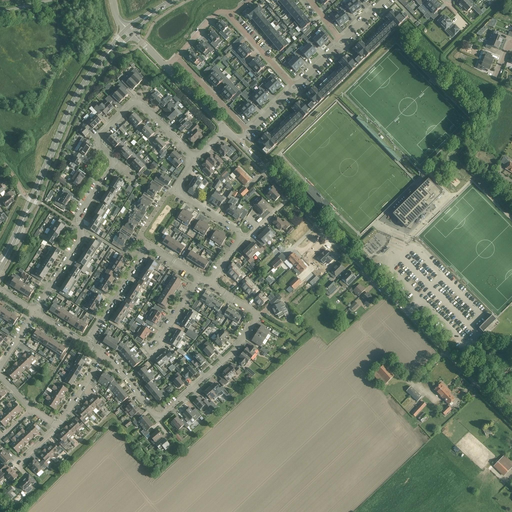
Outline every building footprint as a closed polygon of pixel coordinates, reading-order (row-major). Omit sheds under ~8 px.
[(290,0),(287,0),(282,5),(285,9),(293,3),(290,0)] [(354,0),(351,3),(356,11),(357,10),(358,11),(361,9),(360,8),(361,7),(356,1),(357,0),(354,0)] [(434,0),(433,0),(431,0),(427,4),(425,2),(420,6),(423,9),(427,13),(437,3),(436,3),(437,2),(434,0)] [(477,7),(472,2),(469,4),(465,0),(462,0),(461,2),(461,1),(458,4),(458,5),(457,5),(462,10),(463,8),(467,12),(472,8),(474,10),(477,7)] [(344,3),(341,5),(345,10),(347,8),(352,14),(353,15),(356,12),(355,11),(356,11),(351,3),(349,1),(345,5),(344,3)] [(293,3),(285,9),(289,13),(296,7),(293,3)] [(437,3),(427,13),(431,17),(430,17),(433,20),(438,16),(435,13),(441,8),(440,7),(441,6),(438,3),(437,4),(437,3)] [(257,6),(256,5),(251,10),(255,16),(259,12),(260,13),(263,10),(258,5),(257,6)] [(346,11),(345,10),(341,5),(342,6),(340,8),(342,12),(338,15),(344,23),(344,22),(345,23),(348,21),(347,20),(348,19),(343,13),(346,11)] [(296,7),(289,13),(292,17),(300,11),(296,7)] [(255,16),(251,10),(245,14),(250,21),(252,19),(255,16)] [(300,11),(292,17),(296,21),(303,15),(300,11)] [(259,12),(255,16),(252,19),(255,23),(263,17),(260,13),(259,12)] [(392,12),(386,18),(389,20),(396,28),(402,22),(402,23),(408,17),(404,14),(401,18),(396,13),(395,15),(392,12)] [(307,19),(303,15),(296,21),(294,23),(298,27),(307,19)] [(343,23),(344,23),(338,15),(333,18),(331,15),(328,17),(332,22),(334,20),(339,26),(340,26),(340,27),(343,24),(343,23)] [(438,22),(446,30),(448,28),(450,30),(455,35),(460,30),(455,25),(453,26),(451,25),(452,24),(449,21),(450,21),(447,18),(447,19),(444,16),(438,22)] [(266,21),(263,17),(255,23),(259,27),(266,21)] [(310,23),(307,19),(298,27),(304,34),(310,28),(308,26),(310,23)] [(217,26),(222,31),(219,33),(226,40),(229,38),(226,35),(230,31),(227,28),(228,28),(225,25),(226,24),(223,21),(222,22),(221,21),(217,26)] [(270,25),(266,21),(259,27),(262,31),(270,25)] [(389,22),(386,25),(392,31),(396,28),(390,21),(389,22)] [(273,29),(270,25),(262,31),(266,35),(273,29)] [(385,26),(382,28),(389,35),(392,31),(386,25),(385,26)] [(317,37),(324,43),(325,43),(328,41),(327,40),(328,39),(323,34),(325,32),(321,27),(318,30),(321,33),(317,37)] [(381,29),(379,32),(385,38),(389,35),(382,28),(382,29),(381,29)] [(277,33),(273,29),(266,35),(269,39),(277,33)] [(491,40),(500,44),(503,38),(496,36),(497,33),(492,31),(488,39),(491,40)] [(218,46),(222,42),(219,39),(216,36),(217,35),(214,32),(213,33),(213,32),(208,36),(213,42),(211,44),(215,49),(218,46)] [(378,33),(375,35),(382,42),(385,38),(379,32),(378,32),(378,33)] [(280,37),(277,33),(269,39),(273,44),(280,37)] [(374,37),(372,39),(378,45),(382,42),(375,35),(375,36),(374,37)] [(284,41),(280,37),(273,44),(276,48),(284,41)] [(310,37),(308,40),(312,44),(315,42),(320,47),(321,47),(324,45),(323,44),(324,43),(317,37),(313,40),(310,37)] [(370,40),(368,42),(374,49),(378,45),(372,39),(371,39),(370,40)] [(284,41),(276,48),(280,52),(289,44),(285,40),(284,41)] [(310,46),(312,44),(308,40),(306,42),(309,45),(305,49),(311,55),(312,55),(313,55),(316,53),(315,52),(316,52),(310,46)] [(498,49),(500,44),(491,40),(489,45),(486,44),(485,47),(491,50),(492,47),(498,49)] [(357,56),(355,58),(360,63),(362,62),(362,61),(365,58),(365,59),(371,53),(361,42),(353,50),(362,58),(360,60),(357,56)] [(367,44),(364,46),(371,52),(374,49),(368,42),(367,43),(367,44)] [(206,48),(201,43),(197,47),(198,48),(197,49),(200,52),(201,51),(203,54),(204,54),(206,57),(210,53),(211,53),(214,50),(209,45),(206,48)] [(233,48),(230,51),(233,54),(234,54),(237,58),(247,49),(247,48),(248,48),(245,44),(244,45),(243,44),(238,49),(235,47),(233,48)] [(291,46),(285,52),(287,55),(293,49),(291,46)] [(247,49),(237,58),(241,62),(244,65),(249,61),(246,58),(252,53),(251,52),(252,51),(249,48),(248,49),(247,49)] [(298,49),(296,51),(303,58),(304,56),(307,59),(308,59),(309,60),(311,57),(311,56),(311,55),(305,49),(301,52),(298,49)] [(296,57),(292,61),(299,68),(300,67),(300,68),(303,65),(302,64),(303,64),(298,58),(299,56),(300,56),(296,51),(293,54),(296,57)] [(485,58),(483,61),(491,64),(494,59),(488,57),(489,54),(484,52),(482,57),(485,58)] [(192,53),(188,57),(189,58),(188,59),(191,62),(192,61),(194,64),(195,64),(197,67),(201,63),(202,63),(205,60),(200,55),(197,58),(192,53)] [(347,56),(339,63),(350,74),(355,68),(358,65),(360,63),(355,58),(353,60),(357,63),(355,65),(347,56)] [(251,63),(249,61),(244,65),(246,68),(250,72),(260,63),(260,62),(261,62),(258,58),(257,59),(256,58),(251,63)] [(299,68),(292,61),(288,65),(285,62),(283,64),(287,68),(290,66),(295,71),(296,72),(299,69),(298,68),(299,68)] [(489,70),(491,64),(483,61),(482,64),(479,63),(477,68),(483,70),(484,68),(489,70)] [(261,63),(260,63),(250,72),(254,76),(257,79),(261,75),(259,72),(264,67),(264,66),(264,65),(261,62),(261,63)] [(218,69),(215,66),(210,71),(213,73),(208,79),(209,80),(208,80),(211,83),(211,82),(212,83),(222,73),(218,69)] [(342,68),(339,70),(345,77),(349,74),(343,67),(342,67),(342,68)] [(130,73),(128,75),(131,78),(138,85),(142,81),(141,80),(138,76),(140,74),(135,69),(131,73),(130,73)] [(338,71),(335,74),(342,81),(345,77),(339,70),(339,71),(338,71)] [(214,87),(215,86),(216,87),(221,82),(224,85),(229,80),(226,77),(222,73),(212,83),(212,84),(214,87)] [(267,80),(269,83),(276,90),(277,89),(278,90),(280,87),(280,86),(275,80),(277,78),(273,74),(267,80)] [(334,75),(332,77),(338,84),(342,81),(335,74),(334,75)] [(126,78),(121,82),(127,87),(129,85),(132,88),(133,90),(138,85),(131,78),(128,75),(126,77),(126,78)] [(331,79),(328,81),(334,87),(338,84),(332,77),(331,78),(331,79)] [(231,83),(229,80),(224,85),(226,87),(221,92),(222,93),(221,94),(224,97),(225,96),(235,87),(231,83)] [(327,82),(325,84),(331,91),(334,87),(328,81),(327,82)] [(117,92),(124,99),(128,95),(123,90),(126,88),(121,83),(117,87),(119,90),(117,92)] [(263,84),(260,86),(265,90),(267,88),(272,94),(273,93),(273,94),(276,91),(275,91),(276,90),(269,83),(265,87),(263,84)] [(323,86),(321,88),(327,94),(331,91),(325,84),(324,85),(323,86)] [(258,88),(260,90),(256,94),(257,95),(264,102),(265,101),(265,102),(268,99),(267,99),(268,98),(262,92),(265,90),(260,86),(258,88)] [(239,91),(235,87),(225,96),(226,97),(225,98),(228,101),(228,100),(229,101),(235,96),(237,98),(242,94),(239,91)] [(310,102),(308,104),(313,109),(315,107),(318,104),(324,99),(314,88),(306,95),(315,104),(313,105),(310,102)] [(320,89),(317,91),(323,98),(327,94),(321,88),(320,88),(320,89)] [(113,93),(109,97),(113,101),(115,99),(118,102),(119,103),(124,99),(117,92),(114,95),(113,93)] [(154,94),(149,99),(157,107),(159,105),(162,109),(168,103),(172,99),(170,96),(165,101),(164,100),(162,102),(154,94)] [(250,96),(248,98),(252,102),(254,100),(260,106),(260,105),(261,106),(264,103),(263,103),(264,102),(257,95),(253,99),(250,96)] [(108,102),(104,106),(110,112),(112,110),(112,109),(113,108),(110,104),(113,101),(109,97),(108,97),(105,100),(108,102)] [(250,105),(252,102),(248,98),(246,100),(248,103),(244,107),(251,114),(252,113),(253,114),(255,111),(255,110),(250,105)] [(300,101),(292,109),(303,119),(313,109),(308,104),(306,105),(310,109),(308,110),(300,101)] [(171,121),(178,114),(173,109),(174,108),(169,103),(168,105),(168,104),(162,109),(167,114),(165,116),(171,121)] [(103,112),(106,115),(107,114),(108,115),(110,112),(104,106),(102,104),(99,108),(97,106),(95,107),(94,109),(97,112),(98,113),(100,115),(103,112)] [(244,107),(242,104),(238,108),(235,110),(240,114),(242,112),(247,118),(248,117),(248,118),(251,116),(250,115),(251,114),(244,107)] [(295,112),(291,115),(299,123),(302,119),(302,120),(303,119),(292,109),(295,112)] [(95,115),(91,119),(97,125),(101,121),(99,119),(101,117),(100,115),(98,113),(97,112),(94,114),(95,115)] [(132,124),(138,118),(134,114),(128,120),(132,124)] [(291,115),(288,119),(295,126),(299,123),(291,115)] [(181,132),(185,128),(187,130),(193,125),(189,122),(190,121),(189,120),(188,120),(184,116),(179,121),(182,123),(177,128),(181,132)] [(91,119),(89,117),(86,121),(85,120),(82,122),(84,124),(89,129),(91,127),(93,129),(97,125),(91,119)] [(359,117),(356,119),(398,162),(401,159),(382,140),(383,138),(381,136),(380,138),(378,136),(377,135),(359,117)] [(142,122),(138,118),(132,124),(136,128),(135,128),(137,130),(142,126),(140,124),(142,122)] [(288,119),(284,122),(291,130),(295,126),(288,119)] [(284,122),(280,126),(288,133),(291,130),(284,122)] [(83,127),(79,131),(82,134),(85,137),(89,133),(87,131),(89,129),(84,124),(82,126),(83,127)] [(190,130),(192,132),(187,138),(193,144),(198,138),(200,140),(202,137),(201,136),(201,135),(196,130),(199,127),(196,124),(190,130)] [(138,131),(136,132),(138,134),(139,134),(143,137),(144,136),(150,130),(146,126),(144,128),(142,126),(137,130),(138,131)] [(280,126),(277,129),(279,131),(284,137),(288,133),(280,126)] [(277,129),(273,133),(280,140),(284,137),(277,129)] [(147,140),(149,143),(154,138),(152,136),(154,134),(150,130),(144,136),(148,140),(147,140)] [(266,133),(259,141),(266,148),(265,150),(265,149),(262,152),(266,155),(268,153),(268,152),(271,150),(277,144),(266,133)] [(280,140),(273,133),(269,136),(267,133),(266,133),(277,144),(280,140)] [(111,144),(118,138),(114,134),(107,140),(111,144)] [(82,143),(80,147),(88,152),(91,147),(88,145),(90,143),(84,139),(82,138),(80,142),(82,143)] [(124,144),(126,142),(124,139),(121,142),(118,138),(111,144),(115,148),(117,146),(119,148),(124,144)] [(156,140),(154,138),(149,143),(152,145),(152,144),(156,148),(162,142),(158,138),(156,140)] [(162,142),(156,148),(160,152),(159,153),(161,155),(166,151),(166,150),(164,148),(166,146),(162,142)] [(119,152),(123,156),(129,150),(126,146),(124,144),(119,148),(121,150),(119,152)] [(226,145),(224,148),(222,146),(217,150),(223,157),(226,154),(229,157),(234,153),(226,145)] [(77,151),(75,154),(81,157),(82,155),(85,156),(88,152),(80,147),(77,151)] [(133,154),(129,150),(123,156),(127,160),(129,158),(131,161),(136,156),(134,154),(133,154)] [(177,169),(182,163),(179,160),(181,158),(175,151),(169,156),(173,161),(171,163),(177,169)] [(136,156),(131,161),(133,163),(131,165),(135,169),(141,162),(143,161),(140,157),(141,155),(139,153),(136,156)] [(71,161),(76,165),(78,166),(81,161),(79,160),(81,157),(75,154),(73,156),(74,157),(71,156),(69,159),(71,161)] [(207,160),(207,161),(213,167),(214,167),(213,167),(215,164),(218,167),(223,162),(218,157),(216,160),(212,156),(207,160)] [(504,157),(500,162),(504,165),(507,166),(505,169),(511,173),(511,163),(510,162),(507,160),(508,159),(504,157)] [(143,161),(135,169),(139,173),(141,171),(143,173),(148,168),(149,167),(143,161)] [(211,169),(214,167),(213,167),(207,161),(202,166),(206,170),(204,172),(209,177),(214,172),(211,169)] [(233,173),(230,176),(234,179),(236,177),(245,186),(251,180),(238,168),(233,173)] [(76,172),(73,177),(81,182),(84,177),(76,172)] [(168,186),(171,180),(163,175),(160,179),(157,176),(154,181),(163,187),(165,184),(168,186)] [(218,180),(217,180),(214,185),(212,187),(216,190),(221,182),(220,182),(223,178),(220,175),(218,180)] [(69,182),(70,182),(78,187),(81,182),(73,177),(71,179),(70,178),(69,178),(69,179),(68,179),(68,180),(68,181),(69,182)] [(116,177),(113,182),(120,187),(123,182),(116,177)] [(195,177),(191,182),(199,188),(202,184),(205,186),(208,182),(204,180),(203,182),(195,177)] [(149,189),(156,194),(158,191),(160,192),(163,187),(152,181),(150,184),(152,185),(149,189)] [(406,202),(393,216),(398,221),(397,224),(405,228),(407,230),(408,229),(411,230),(415,222),(443,195),(429,181),(414,195),(410,193),(406,202)] [(116,194),(119,196),(121,193),(118,191),(120,187),(113,182),(110,187),(112,188),(111,191),(116,194)] [(199,188),(191,182),(187,188),(193,191),(191,194),(197,198),(201,193),(197,191),(199,188)] [(272,199),(275,201),(280,197),(276,193),(279,191),(273,186),(271,188),(273,189),(269,193),(268,192),(267,192),(266,192),(265,193),(264,194),(265,195),(270,201),(272,199)] [(238,193),(243,197),(248,191),(244,187),(238,193)] [(63,193),(61,197),(68,202),(71,197),(72,198),(74,195),(64,189),(62,192),(63,193)] [(154,197),(156,194),(149,189),(146,194),(144,193),(143,196),(153,202),(156,198),(154,197)] [(6,207),(14,201),(11,198),(14,196),(10,191),(5,195),(7,198),(2,202),(6,207)] [(107,192),(104,196),(111,201),(114,197),(115,197),(116,194),(111,191),(109,193),(107,192)] [(219,196),(221,194),(216,191),(215,193),(209,202),(214,205),(219,196)] [(102,205),(101,205),(107,208),(108,209),(110,210),(112,208),(108,206),(111,201),(104,196),(101,201),(103,203),(102,205)] [(143,196),(141,199),(140,198),(137,203),(139,204),(147,209),(149,206),(150,207),(153,202),(143,196)] [(224,199),(219,196),(214,205),(219,208),(224,199)] [(55,203),(54,204),(63,210),(66,206),(68,202),(61,197),(58,201),(57,200),(55,203)] [(261,215),(267,209),(263,205),(266,203),(260,197),(255,201),(257,203),(253,207),(261,215)] [(231,205),(226,213),(232,216),(237,208),(234,206),(237,201),(231,198),(228,203),(231,205)] [(147,209),(139,204),(137,203),(137,202),(134,207),(135,207),(133,210),(135,211),(133,213),(142,219),(143,217),(144,217),(147,212),(145,211),(147,209)] [(108,209),(107,208),(101,205),(102,205),(100,204),(97,209),(105,214),(108,209)] [(237,208),(232,216),(238,220),(240,217),(244,219),(248,213),(241,209),(240,210),(237,208)] [(102,218),(105,214),(97,209),(94,214),(96,215),(101,218),(101,217),(102,218)] [(189,212),(186,210),(185,212),(183,210),(182,213),(180,211),(177,217),(178,218),(177,220),(182,223),(189,212)] [(182,223),(187,227),(189,225),(191,226),(194,220),(192,219),(194,217),(191,216),(192,214),(189,212),(182,223)] [(127,223),(135,228),(137,225),(138,226),(141,221),(142,219),(133,213),(132,215),(131,214),(129,217),(130,218),(127,223)] [(100,223),(102,225),(105,220),(102,218),(101,217),(101,218),(96,215),(93,219),(100,223)] [(53,226),(61,231),(65,226),(61,224),(62,221),(57,218),(56,221),(53,226)] [(285,220),(283,223),(278,218),(273,223),(280,230),(282,228),(285,231),(290,226),(285,220)] [(100,223),(93,219),(90,224),(97,228),(99,229),(100,230),(102,225),(100,223)] [(206,223),(203,221),(202,222),(200,221),(198,223),(196,222),(193,227),(195,228),(193,231),(199,234),(206,223)] [(133,230),(135,228),(127,223),(125,227),(123,226),(121,229),(132,236),(134,231),(133,230)] [(199,234),(204,237),(205,235),(207,236),(210,231),(208,230),(210,228),(208,226),(209,225),(206,223),(199,234)] [(97,228),(90,224),(87,228),(96,234),(99,229),(97,228)] [(59,236),(61,231),(53,226),(50,230),(52,232),(59,236)] [(267,229),(262,233),(269,240),(276,234),(269,227),(267,229)] [(118,237),(125,242),(127,239),(129,240),(132,236),(121,229),(119,232),(121,233),(118,237)] [(222,233),(219,231),(218,233),(216,231),(214,234),(213,233),(209,238),(211,239),(210,241),(215,244),(222,233)] [(56,240),(59,236),(52,232),(49,236),(47,235),(56,240)] [(165,232),(164,235),(162,238),(165,240),(163,243),(167,246),(172,239),(167,236),(168,234),(165,232)] [(215,244),(220,248),(221,246),(223,247),(227,241),(225,240),(226,238),(224,237),(225,235),(222,233),(215,244)] [(269,240),(262,233),(258,238),(256,240),(263,247),(269,240)] [(53,245),(56,240),(47,235),(44,240),(53,245)] [(125,242),(115,236),(113,239),(114,241),(112,244),(122,251),(125,246),(123,245),(125,242)] [(92,239),(89,244),(96,248),(97,249),(98,250),(101,245),(92,239)] [(176,242),(172,239),(167,246),(171,249),(176,242)] [(176,242),(171,249),(176,252),(180,245),(176,242)] [(248,248),(255,255),(258,251),(260,254),(264,250),(262,248),(260,246),(258,248),(253,243),(248,248)] [(97,249),(96,248),(89,244),(86,249),(93,253),(94,254),(95,254),(97,249)] [(176,252),(180,254),(185,247),(180,245),(176,252)] [(49,251),(58,257),(61,252),(54,248),(54,249),(51,247),(49,251)] [(196,254),(191,251),(193,250),(189,247),(184,256),(187,258),(187,259),(191,261),(196,254)] [(248,248),(243,252),(248,257),(246,260),(250,264),(253,267),(255,265),(252,262),(254,260),(252,258),(255,255),(248,248)] [(93,253),(86,249),(84,253),(90,257),(92,258),(94,254),(93,253)] [(49,251),(46,256),(55,261),(58,257),(49,251)] [(323,264),(326,261),(328,264),(333,260),(330,257),(331,256),(326,251),(323,253),(320,256),(318,258),(323,264)] [(90,257),(84,253),(81,258),(87,262),(89,263),(92,258),(90,257)] [(290,269),(300,260),(294,253),(287,260),(284,263),(290,269)] [(191,261),(195,264),(200,257),(196,254),(191,261)] [(46,256),(43,260),(52,266),(55,261),(46,256)] [(117,260),(117,261),(124,265),(127,260),(120,256),(117,260)] [(195,264),(200,267),(204,260),(200,257),(195,264)] [(86,267),(89,263),(87,262),(81,258),(78,262),(82,265),(80,267),(86,271),(88,268),(86,267)] [(158,272),(159,271),(159,268),(161,264),(156,261),(152,258),(148,265),(154,269),(158,272)] [(275,270),(283,263),(278,258),(270,265),(275,270)] [(121,269),(124,265),(117,261),(117,260),(114,259),(111,263),(114,265),(121,269)] [(49,270),(52,266),(43,260),(41,265),(42,266),(49,270)] [(200,267),(204,270),(205,268),(208,270),(213,263),(210,261),(209,263),(204,260),(200,267)] [(293,266),(291,268),(298,276),(301,274),(307,268),(302,263),(300,260),(293,266)] [(118,274),(121,269),(111,263),(108,268),(107,271),(113,275),(115,272),(118,274)] [(239,270),(242,268),(238,263),(235,266),(233,263),(228,268),(230,270),(228,273),(232,277),(239,270)] [(339,264),(331,271),(334,275),(332,277),(334,279),(344,269),(339,264)] [(41,265),(38,270),(39,271),(46,275),(49,270),(42,266),(41,265)] [(154,269),(148,265),(145,269),(151,274),(154,269)] [(74,267),(71,272),(78,276),(81,272),(84,274),(86,271),(80,267),(78,270),(74,267)] [(148,278),(151,274),(145,269),(142,274),(148,278)] [(245,276),(239,270),(232,277),(236,281),(238,279),(241,281),(245,276)] [(43,279),(46,275),(39,271),(37,275),(33,273),(31,275),(41,282),(42,279),(43,279)] [(112,277),(113,275),(107,271),(105,273),(108,275),(105,279),(111,284),(114,279),(112,277)] [(78,276),(71,272),(69,276),(77,282),(80,277),(78,276)] [(342,280),(339,283),(345,289),(356,278),(349,272),(342,280)] [(139,278),(140,279),(138,282),(147,287),(151,280),(148,278),(142,274),(139,278)] [(18,278),(17,280),(15,278),(16,277),(13,275),(9,281),(11,283),(10,285),(15,289),(19,281),(20,280),(18,278)] [(74,286),(77,282),(69,276),(66,281),(74,286)] [(174,277),(172,276),(169,281),(180,288),(182,285),(180,284),(182,282),(180,280),(177,279),(174,277)] [(102,278),(99,282),(102,284),(109,288),(111,284),(105,279),(102,278)] [(242,287),(246,291),(253,284),(247,278),(242,282),(244,284),(242,287)] [(301,283),(296,278),(289,285),(290,286),(294,290),(301,283)] [(15,289),(19,292),(24,285),(19,281),(15,289)] [(71,291),(74,286),(66,281),(63,286),(71,291)] [(166,286),(175,292),(177,290),(178,291),(180,288),(169,281),(166,286)] [(95,290),(102,294),(103,292),(106,293),(109,288),(102,284),(99,282),(96,287),(95,290)] [(137,284),(135,283),(132,288),(139,293),(142,288),(145,290),(147,287),(138,282),(137,284)] [(27,286),(24,285),(19,292),(24,295),(29,288),(31,285),(28,283),(27,286)] [(259,291),(253,284),(246,291),(250,295),(252,293),(254,295),(259,291)] [(353,286),(349,291),(351,293),(353,291),(359,296),(365,290),(359,284),(356,288),(354,286),(353,286)] [(29,288),(24,295),(29,298),(34,291),(32,290),(34,287),(31,285),(29,288)] [(68,295),(71,291),(63,286),(60,290),(61,291),(59,293),(68,299),(69,296),(68,295)] [(162,291),(173,298),(175,295),(174,294),(175,292),(166,286),(162,291)] [(328,292),(326,294),(329,297),(337,290),(333,286),(327,292),(328,292)] [(102,294),(95,290),(92,288),(90,291),(93,292),(90,297),(99,303),(102,298),(100,297),(102,294)] [(132,288),(129,293),(136,297),(139,293),(132,288)] [(173,298),(162,291),(159,296),(169,302),(170,300),(172,301),(173,298)] [(200,301),(205,304),(210,295),(205,292),(200,301)] [(433,292),(426,299),(428,301),(435,294),(433,292)] [(128,298),(126,301),(134,306),(139,299),(136,297),(129,293),(126,297),(128,298)] [(254,300),(261,307),(268,300),(261,293),(254,300)] [(367,294),(362,298),(364,300),(366,302),(364,304),(368,308),(369,307),(368,306),(372,303),(370,301),(373,298),(370,295),(369,296),(367,294)] [(205,304),(209,307),(214,298),(210,295),(205,304)] [(169,302),(159,296),(156,301),(159,303),(162,305),(164,307),(167,308),(169,305),(167,304),(169,302)] [(90,297),(89,299),(91,300),(90,303),(96,307),(99,303),(90,297)] [(279,303),(278,304),(277,301),(278,300),(275,297),(269,303),(273,307),(271,308),(276,316),(277,315),(279,318),(288,313),(284,306),(281,307),(279,303)] [(209,307),(214,309),(219,301),(214,298),(209,307)] [(56,305),(57,305),(57,302),(54,300),(52,304),(53,305),(49,311),(54,314),(59,307),(56,305)] [(192,308),(195,310),(197,308),(200,302),(196,300),(192,308)] [(123,302),(120,307),(127,311),(130,313),(133,309),(133,308),(134,306),(126,301),(124,303),(123,302)] [(219,301),(214,309),(218,312),(221,309),(224,304),(219,301)] [(95,310),(96,307),(88,302),(85,306),(84,305),(82,308),(92,315),(95,311),(95,310)] [(355,302),(349,308),(350,308),(352,311),(353,312),(359,307),(355,302)] [(60,305),(59,307),(54,314),(59,317),(64,310),(65,308),(60,305)] [(152,308),(149,313),(159,320),(161,317),(160,317),(162,315),(161,314),(163,310),(155,305),(153,309),(152,308)] [(124,316),(126,317),(127,318),(130,313),(127,311),(120,307),(117,311),(117,312),(124,316)] [(220,315),(219,317),(222,319),(224,316),(228,319),(233,311),(229,308),(227,310),(224,309),(223,310),(220,315)] [(8,312),(3,309),(0,314),(0,320),(2,322),(4,319),(8,312)] [(68,313),(64,310),(59,317),(64,320),(68,313)] [(124,316),(117,312),(117,311),(114,316),(121,320),(123,321),(126,317),(124,316)] [(189,311),(186,316),(193,320),(194,321),(197,323),(198,321),(198,320),(195,319),(197,316),(189,311)] [(238,313),(233,311),(228,319),(233,322),(238,313)] [(13,315),(8,312),(4,319),(8,322),(13,315)] [(73,316),(68,313),(64,320),(69,323),(73,316)] [(147,319),(145,323),(151,326),(153,323),(155,324),(157,322),(158,322),(159,320),(149,313),(147,316),(146,317),(147,319)] [(238,313),(233,322),(237,325),(236,327),(238,329),(242,322),(240,320),(243,316),(238,313)] [(18,318),(13,315),(8,322),(13,326),(18,318)] [(78,319),(73,316),(69,323),(73,326),(78,319)] [(121,320),(114,316),(112,319),(111,318),(108,322),(111,324),(120,330),(123,325),(119,323),(121,320)] [(186,316),(183,320),(191,325),(194,321),(193,320),(186,316)] [(492,316),(479,329),(483,333),(496,320),(492,316)] [(78,319),(73,326),(78,329),(83,322),(84,320),(82,319),(81,319),(81,321),(78,319)] [(85,319),(84,320),(83,322),(78,329),(83,333),(88,325),(85,324),(87,321),(85,319)] [(183,320),(180,325),(188,330),(189,329),(191,325),(183,320)] [(138,327),(137,329),(147,336),(149,333),(148,333),(150,331),(143,326),(141,329),(138,327)] [(262,326),(257,334),(265,339),(270,332),(262,326)] [(137,329),(136,330),(132,327),(130,331),(135,334),(136,332),(138,334),(137,336),(143,340),(145,338),(146,338),(147,336),(137,329)] [(177,329),(174,334),(183,339),(185,335),(186,334),(185,334),(177,329)] [(188,330),(187,332),(196,338),(198,335),(189,329),(188,330)] [(34,341),(36,343),(42,334),(37,330),(33,336),(32,338),(35,339),(34,341)] [(218,335),(213,341),(221,347),(226,341),(223,339),(227,335),(223,331),(219,335),(218,335)] [(186,334),(185,335),(195,341),(196,338),(187,332),(185,334),(186,334)] [(112,338),(110,337),(111,334),(109,333),(103,342),(107,345),(112,338)] [(0,336),(0,344),(4,341),(6,343),(9,341),(3,334),(0,337),(0,336)] [(47,337),(42,334),(36,343),(38,344),(39,342),(42,344),(47,337)] [(174,334),(171,338),(180,344),(181,341),(185,343),(186,341),(183,339),(174,334)] [(265,339),(257,334),(252,341),(260,347),(265,339)] [(42,344),(47,347),(51,340),(47,337),(42,344)] [(107,345),(112,348),(118,338),(116,337),(114,340),(112,338),(107,345)] [(112,348),(116,351),(117,350),(120,344),(118,342),(120,340),(118,338),(112,348)] [(171,338),(169,343),(177,348),(178,349),(179,348),(180,349),(182,345),(180,344),(171,338)] [(47,347),(52,350),(56,343),(51,340),(47,347)] [(208,341),(203,346),(206,349),(203,351),(210,358),(215,354),(213,352),(215,350),(212,347),(208,341)] [(128,344),(126,342),(124,345),(121,343),(120,344),(117,350),(121,352),(128,344)] [(61,346),(56,343),(52,350),(56,353),(61,346)] [(124,356),(130,351),(128,348),(130,346),(128,344),(121,352),(124,356)] [(61,346),(56,353),(61,356),(59,359),(62,360),(67,354),(64,352),(66,349),(61,346)] [(243,353),(251,359),(255,353),(254,352),(257,350),(252,346),(249,350),(247,348),(243,353)] [(167,350),(163,353),(169,361),(173,357),(167,350)] [(127,360),(136,353),(134,351),(132,353),(130,351),(124,356),(127,360)] [(24,356),(31,364),(36,360),(37,358),(35,356),(33,357),(29,352),(26,355),(25,354),(24,356)] [(498,362),(509,364),(510,356),(508,356),(508,357),(504,356),(504,355),(489,352),(488,360),(493,361),(494,360),(497,360),(498,362)] [(130,364),(137,359),(135,356),(137,354),(136,353),(127,360),(130,364)] [(163,353),(159,357),(165,364),(169,361),(163,353)] [(246,365),(251,359),(243,353),(239,357),(241,359),(238,363),(243,367),(245,364),(246,365)] [(192,361),(190,364),(195,369),(197,367),(196,365),(198,364),(201,366),(205,362),(205,361),(206,360),(200,354),(199,355),(194,359),(195,361),(194,362),(192,361)] [(87,359),(80,355),(78,357),(76,355),(75,357),(84,364),(87,359)] [(23,358),(20,361),(29,370),(31,369),(28,367),(31,364),(24,356),(22,357),(23,358)] [(75,357),(73,359),(76,361),(74,363),(75,364),(82,368),(84,364),(75,357)] [(165,364),(159,357),(154,360),(161,368),(165,364)] [(137,359),(130,364),(133,368),(140,363),(142,361),(142,360),(141,359),(138,361),(137,359)] [(15,364),(22,372),(25,369),(28,372),(29,370),(20,361),(17,363),(17,362),(15,364)] [(384,386),(394,376),(391,373),(395,370),(387,362),(373,375),(384,386)] [(15,364),(13,366),(14,366),(11,369),(20,379),(22,377),(19,375),(22,372),(15,364)] [(80,373),(83,368),(82,368),(75,364),(74,366),(71,365),(70,367),(80,373)] [(70,373),(77,377),(80,373),(70,367),(69,366),(67,368),(69,369),(71,370),(70,373)] [(147,371),(146,370),(148,368),(146,366),(138,373),(141,377),(147,371)] [(188,377),(190,379),(196,373),(190,366),(184,372),(185,373),(182,375),(186,379),(188,377)] [(231,366),(226,370),(232,377),(237,373),(238,375),(241,372),(237,368),(234,370),(231,366)] [(11,369),(9,371),(8,370),(6,372),(14,380),(17,378),(19,380),(20,379),(11,369)] [(226,370),(221,375),(220,374),(218,376),(221,379),(219,381),(223,385),(225,384),(226,385),(229,383),(228,381),(232,377),(226,370)] [(62,372),(61,373),(67,377),(74,381),(77,377),(70,373),(69,374),(68,375),(63,371),(62,372)] [(147,371),(141,377),(144,381),(153,373),(151,372),(149,374),(147,371)] [(60,374),(59,375),(66,379),(64,381),(71,386),(74,381),(67,377),(61,373),(60,374)] [(109,376),(104,373),(98,382),(103,385),(109,376)] [(144,381),(147,385),(152,381),(154,380),(152,377),(155,375),(153,373),(144,381)] [(178,378),(173,382),(175,384),(174,384),(173,385),(174,386),(175,387),(176,388),(177,387),(179,389),(184,384),(179,379),(182,377),(178,373),(175,375),(178,378)] [(108,389),(113,382),(114,379),(109,376),(103,385),(108,389)] [(147,385),(145,387),(148,391),(157,383),(156,381),(153,383),(152,381),(147,385)] [(108,389),(110,390),(109,393),(110,394),(118,385),(113,382),(108,389)] [(148,391),(152,395),(158,389),(156,387),(159,385),(157,383),(148,391)] [(444,400),(445,399),(444,398),(446,396),(444,394),(448,390),(441,383),(434,390),(444,400)] [(64,394),(66,392),(67,392),(69,390),(59,384),(57,388),(54,386),(53,387),(64,394)] [(225,389),(222,392),(215,384),(209,388),(217,397),(223,394),(223,393),(226,397),(229,394),(225,389)] [(115,395),(122,390),(118,385),(110,394),(111,395),(114,393),(115,395)] [(53,394),(62,400),(63,398),(62,398),(64,394),(53,387),(52,389),(55,391),(53,394)] [(410,387),(406,391),(417,402),(422,397),(410,387)] [(217,397),(209,388),(204,393),(211,400),(213,398),(215,400),(218,398),(217,397)] [(158,389),(152,395),(155,399),(164,391),(162,389),(160,391),(158,389)] [(125,393),(122,390),(115,395),(117,397),(115,399),(116,401),(125,393)] [(451,392),(448,390),(444,394),(446,396),(444,398),(445,399),(444,400),(449,405),(455,399),(449,394),(451,392)] [(155,399),(158,402),(165,397),(163,395),(165,393),(164,391),(155,399)] [(122,403),(128,397),(125,393),(116,401),(118,403),(120,401),(122,403)] [(58,405),(60,402),(61,402),(62,400),(53,394),(51,398),(48,396),(47,398),(58,405)] [(93,397),(90,400),(100,409),(101,408),(99,406),(102,403),(104,405),(106,403),(104,401),(100,396),(97,398),(94,395),(92,396),(93,397)] [(209,404),(206,400),(204,402),(199,397),(194,403),(200,410),(200,411),(202,412),(203,413),(205,412),(206,411),(206,409),(210,405),(209,404)] [(58,405),(47,398),(46,399),(48,401),(46,404),(56,411),(57,408),(56,408),(58,405)] [(90,400),(86,404),(93,411),(96,408),(98,411),(100,409),(90,400)] [(126,411),(125,413),(127,415),(128,414),(129,413),(136,407),(134,405),(135,404),(131,400),(126,404),(128,406),(125,409),(127,411),(126,411)] [(17,414),(20,411),(21,412),(23,411),(15,402),(12,405),(10,403),(8,404),(17,414)] [(412,414),(415,417),(426,405),(423,402),(412,414)] [(8,404),(7,405),(9,408),(6,411),(14,419),(16,417),(15,416),(17,414),(8,404)] [(86,404),(82,408),(91,418),(92,416),(90,414),(93,411),(86,404)] [(445,416),(451,410),(447,406),(441,412),(445,416)] [(128,414),(127,415),(128,417),(130,416),(131,415),(132,417),(135,415),(137,417),(142,413),(139,409),(138,409),(136,407),(129,413),(128,414)] [(186,411),(183,414),(186,418),(185,420),(188,423),(190,421),(192,424),(200,417),(201,415),(199,412),(195,409),(196,410),(193,413),(188,407),(185,410),(186,411)] [(91,418),(82,408),(79,410),(78,409),(76,411),(80,415),(78,417),(82,421),(87,416),(90,419),(91,418)] [(6,411),(3,414),(1,411),(0,411),(0,413),(9,422),(11,420),(12,421),(14,419),(6,411)] [(0,413),(0,415),(0,416),(0,421),(5,427),(7,425),(6,425),(9,422),(0,413)] [(419,420),(422,422),(428,416),(425,414),(419,420)] [(140,425),(142,427),(149,421),(145,417),(140,421),(137,419),(133,422),(137,427),(140,425)] [(172,423),(171,424),(174,427),(175,426),(178,430),(184,425),(187,428),(189,426),(185,422),(183,419),(181,421),(180,420),(177,417),(172,423)] [(70,424),(79,434),(81,433),(79,430),(84,425),(80,421),(77,423),(74,419),(72,421),(73,422),(70,424)] [(153,426),(149,421),(142,427),(144,430),(141,432),(145,437),(149,434),(150,434),(147,431),(153,426)] [(28,429),(36,437),(37,435),(37,434),(39,432),(35,427),(36,426),(34,423),(28,429)] [(78,435),(79,434),(70,424),(66,428),(73,436),(76,433),(78,435)] [(484,429),(487,435),(492,432),(490,427),(484,429)] [(66,428),(62,433),(71,442),(72,441),(70,438),(73,436),(66,428)] [(28,429),(25,432),(23,429),(21,430),(30,440),(33,438),(34,439),(36,437),(28,429)] [(19,437),(27,445),(29,443),(28,443),(30,440),(21,430),(20,432),(22,434),(19,437)] [(156,445),(163,440),(161,437),(162,436),(158,431),(151,437),(150,437),(153,440),(151,441),(155,446),(156,445)] [(69,444),(71,442),(62,433),(59,435),(58,434),(56,436),(60,439),(57,441),(62,446),(67,441),(69,444)] [(19,437),(16,440),(14,437),(12,439),(22,448),(24,446),(25,447),(27,445),(19,437)] [(164,438),(163,440),(156,445),(159,450),(163,447),(165,450),(171,446),(164,438)] [(12,439),(11,440),(13,442),(10,445),(18,453),(20,452),(19,451),(22,448),(12,439)] [(49,447),(58,457),(59,456),(57,453),(62,448),(58,444),(56,446),(52,442),(50,444),(51,445),(49,447)] [(57,458),(58,457),(49,447),(46,450),(45,449),(43,451),(51,459),(54,456),(57,458)] [(1,473),(6,468),(4,465),(11,459),(4,452),(2,453),(0,450),(0,459),(4,464),(0,467),(0,472),(0,473),(1,473)] [(44,460),(42,462),(47,467),(49,465),(51,463),(49,461),(51,459),(43,451),(42,452),(43,453),(40,456),(44,460)] [(504,475),(510,469),(511,466),(511,463),(507,458),(503,463),(500,460),(494,466),(504,475)] [(44,470),(47,467),(42,462),(39,464),(35,460),(28,466),(37,475),(43,469),(44,470)] [(6,472),(4,474),(5,476),(11,482),(18,476),(10,468),(6,472)] [(29,486),(32,484),(33,485),(36,482),(29,475),(26,478),(27,478),(20,485),(21,486),(20,487),(23,490),(24,489),(25,491),(28,493),(32,489),(29,486)] [(11,487),(5,493),(8,496),(13,490),(11,487)]
